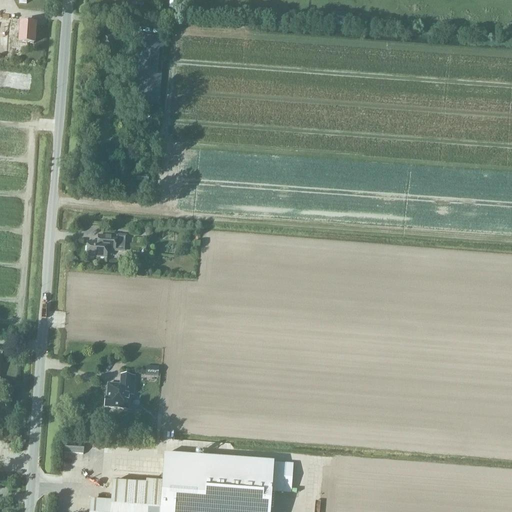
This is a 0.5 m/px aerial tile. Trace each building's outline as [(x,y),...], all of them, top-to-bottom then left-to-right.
[(116,0),(116,12),(128,13),(129,0),(116,0)] [(0,20),(0,51),(8,52),(10,22),(0,20)] [(34,25),(20,23),(19,43),(33,44),(34,25)] [(94,29),(91,59),(119,62),(119,60),(121,40),(119,39),(120,32),(94,29)] [(135,103),(158,105),(163,41),(140,39),(135,103)] [(116,236),(115,238),(115,251),(115,253),(125,254),(126,237),(116,236)] [(115,238),(101,237),(100,245),(87,244),(86,258),(106,259),(107,251),(115,251),(115,238)] [(147,367),(146,377),(159,378),(159,368),(147,367)] [(107,384),(106,398),(104,398),(104,409),(128,411),(129,396),(133,397),(135,377),(120,376),(119,385),(107,384)] [(64,445),(63,453),(83,454),(83,446),(64,445)] [(89,501),(87,511),(270,511),(272,494),(291,496),(293,467),(164,456),(162,484),(145,482),(112,479),(110,503),(89,501)]
